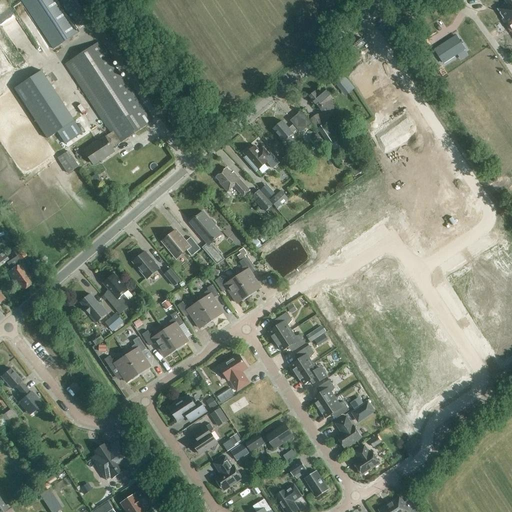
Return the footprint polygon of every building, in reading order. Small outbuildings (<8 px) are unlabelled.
[(55,0),(20,0),(53,49),(60,45),(78,33),(55,0)] [(511,0),(503,0),(506,3),(497,9),(503,19),(502,19),(510,32),(511,33),(511,0)] [(456,36),(434,50),(443,64),(464,50),(456,36)] [(112,148),(118,144),(151,123),(98,42),(65,64),(111,133),(105,137),(104,137),(84,151),(93,164),(100,160),(101,161),(114,152),(112,148)] [(25,82),(14,89),(16,91),(25,105),(36,98),(25,82)] [(315,92),(308,98),(319,110),(327,119),(337,109),(330,101),(332,99),(324,88),(317,94),(315,92)] [(289,113),(296,106),(290,101),(283,108),(289,113)] [(294,124),(291,126),(296,131),(298,129),(301,133),(311,124),(301,112),(291,121),(294,124)] [(318,114),(310,119),(309,120),(316,130),(317,129),(329,147),(330,146),(333,151),(335,149),(336,150),(340,147),(339,146),(339,147),(324,124),(325,124),(318,114)] [(74,121),(57,132),(65,144),(82,133),(74,121)] [(275,128),(273,129),(280,138),(280,139),(282,141),(283,141),(282,143),(289,151),(296,144),(290,136),(296,131),(291,126),(288,128),(282,121),(278,125),(277,125),(275,126),(275,128)] [(326,145),(317,134),(309,140),(318,152),(326,145)] [(270,149),(278,159),(283,155),(275,146),(270,149)] [(244,153),(246,155),(243,158),(255,172),(267,163),(272,169),(279,164),(271,155),(270,156),(263,148),(258,152),(254,147),(249,151),(248,150),(244,153)] [(80,160),(85,157),(80,149),(75,153),(80,160)] [(333,154),(341,164),(345,160),(338,150),(333,154)] [(64,154),(58,158),(68,173),(76,169),(78,167),(75,162),(71,164),(64,154)] [(231,174),(226,168),(216,177),(224,186),(223,187),(226,191),(227,190),(228,191),(235,186),(241,193),(247,188),(240,181),(241,181),(233,172),(231,174)] [(101,181),(97,174),(90,179),(94,186),(101,181)] [(268,197),(273,193),(266,184),(261,189),(268,197)] [(251,197),(258,205),(264,213),(272,206),(259,190),(251,197)] [(281,191),(269,201),(276,209),(281,205),(288,199),(281,191)] [(203,212),(189,223),(206,244),(202,248),(217,266),(224,259),(211,243),(222,234),(215,227),(215,224),(212,220),(209,220),(203,212)] [(260,240),(263,243),(272,236),(267,229),(259,236),(262,239),(260,240)] [(185,242),(176,231),(162,242),(176,258),(186,250),(192,256),(200,249),(191,238),(185,242)] [(29,274),(21,263),(20,264),(18,261),(19,260),(20,261),(27,256),(19,244),(11,249),(16,256),(6,263),(11,270),(7,272),(14,281),(15,280),(22,290),(32,283),(36,280),(31,272),(29,274)] [(237,256),(240,262),(239,262),(242,267),(242,268),(243,273),(236,277),(249,296),(261,288),(251,273),(256,270),(247,257),(246,258),(245,256),(247,254),(243,248),(238,252),(240,254),(237,256)] [(147,279),(159,269),(145,252),(133,262),(147,279)] [(0,266),(10,259),(7,254),(0,259),(0,266)] [(218,274),(214,268),(207,273),(211,279),(218,274)] [(163,275),(174,287),(181,281),(170,269),(163,275)] [(114,274),(103,284),(108,290),(107,290),(104,296),(120,314),(131,304),(123,294),(128,290),(124,285),(125,284),(120,279),(119,280),(114,274)] [(249,296),(236,277),(230,281),(226,279),(222,281),(220,277),(214,281),(222,293),(227,289),(237,304),(249,296)] [(205,298),(199,302),(211,321),(223,313),(213,298),(218,295),(212,285),(207,289),(208,291),(204,293),(205,298)] [(101,307),(90,294),(80,303),(91,315),(90,316),(95,323),(107,313),(102,306),(101,307)] [(167,298),(162,302),(166,309),(172,305),(167,298)] [(211,321),(199,302),(192,306),(188,304),(185,306),(182,302),(177,306),(185,318),(190,314),(200,329),(211,321)] [(296,311),(292,304),(287,307),(291,314),(296,311)] [(170,327),(164,331),(176,350),(188,342),(178,327),(183,324),(176,312),(170,316),(173,319),(169,322),(170,327)] [(274,342),(291,331),(287,326),(292,321),(287,312),(274,321),(277,326),(268,332),(271,336),(270,336),(274,342)] [(105,323),(112,332),(114,331),(115,332),(124,325),(123,323),(116,314),(105,323)] [(132,329),(140,326),(137,320),(129,323),(132,329)] [(57,333),(62,330),(58,325),(53,328),(57,333)] [(117,336),(122,342),(134,333),(130,327),(117,336)] [(176,350),(164,331),(157,335),(153,332),(149,335),(147,331),(142,335),(150,346),(155,343),(164,358),(176,350)] [(294,337),(291,331),(274,342),(278,348),(279,347),(281,352),(291,346),(294,351),(305,344),(299,335),(294,337)] [(310,343),(312,341),(314,340),(316,339),(312,333),(306,336),(310,343)] [(132,352),(126,356),(139,375),(150,367),(141,352),(146,349),(138,337),(133,341),(135,344),(132,347),(132,352)] [(316,339),(314,340),(318,346),(322,343),(319,337),(316,339)] [(299,359),(290,365),(293,369),(292,370),(296,375),(313,365),(309,359),(314,354),(309,346),(296,354),(299,359)] [(238,355),(219,367),(228,380),(229,380),(237,391),(249,383),(242,372),(247,368),(238,355)] [(139,375),(126,356),(120,360),(115,357),(112,360),(109,356),(104,360),(112,371),(117,368),(127,383),(139,375)] [(313,365),(296,375),(300,381),(301,381),(303,385),(308,382),(312,387),(327,377),(320,367),(316,370),(313,365)] [(344,366),(328,377),(333,384),(349,373),(344,366)] [(10,368),(1,377),(11,389),(15,386),(17,388),(16,388),(22,395),(24,397),(19,402),(29,415),(41,404),(31,392),(30,392),(28,390),(20,381),(21,381),(10,368)] [(318,409),(335,398),(331,393),(334,389),(329,380),(318,387),(321,392),(312,398),(315,403),(314,403),(318,409)] [(177,400),(174,404),(175,405),(169,408),(178,422),(186,417),(190,423),(206,412),(200,403),(198,400),(193,403),(188,396),(182,400),(182,399),(177,400)] [(211,409),(217,405),(212,397),(206,401),(211,409)] [(338,403),(335,398),(318,409),(322,415),(323,414),(325,418),(334,412),(338,417),(349,410),(343,402),(338,403)] [(354,409),(362,404),(359,398),(351,404),(354,409)] [(351,413),(358,423),(375,412),(368,401),(351,413)] [(220,408),(210,414),(218,427),(228,421),(220,408)] [(21,422),(11,409),(0,416),(10,430),(21,422)] [(344,449),(361,438),(353,426),(352,426),(346,417),(335,424),(341,433),(336,437),(344,449)] [(199,454),(217,443),(210,432),(214,430),(210,424),(193,434),(197,440),(192,443),(199,454)] [(293,436),(285,424),(266,436),(266,437),(262,439),(258,433),(244,442),(251,452),(264,443),(268,440),(274,449),(293,436)] [(237,434),(229,439),(234,446),(242,441),(237,434)] [(369,441),(373,448),(381,443),(377,436),(369,441)] [(96,456),(91,458),(106,480),(110,477),(111,479),(126,469),(125,468),(133,462),(119,440),(110,446),(107,442),(93,452),(96,456)] [(249,453),(242,444),(230,451),(237,461),(249,453)] [(362,475),(380,464),(371,451),(369,453),(364,445),(354,452),(359,460),(354,463),(362,475)] [(220,474),(215,478),(223,491),(242,479),(233,465),(232,466),(226,456),(214,464),(220,474)] [(316,498),(328,490),(316,471),(309,476),(305,469),(306,469),(300,461),(288,469),(293,477),(294,476),(296,479),(302,475),(304,478),(304,479),(316,498)] [(88,483),(80,489),(84,495),(92,490),(88,483)] [(152,485),(146,489),(135,496),(135,495),(122,503),(127,511),(145,511),(142,507),(159,496),(152,485)] [(287,490),(286,489),(273,497),(278,505),(279,504),(284,511),(294,511),(298,509),(293,502),(302,496),(294,485),(287,490)] [(74,486),(69,489),(74,500),(80,498),(74,486)] [(256,486),(252,489),(256,496),(260,493),(256,486)] [(33,504),(36,496),(29,493),(26,501),(33,504)] [(417,511),(410,499),(404,503),(399,496),(379,510),(379,511),(417,511)] [(256,511),(267,511),(271,510),(264,499),(258,503),(253,507),(256,511)] [(115,511),(108,502),(92,511),(115,511)]
